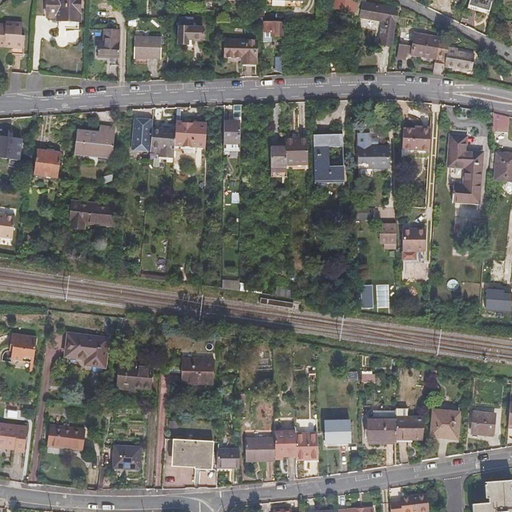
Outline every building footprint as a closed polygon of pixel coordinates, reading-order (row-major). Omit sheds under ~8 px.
[(78,21),(77,0),(44,0),(44,17),(54,17),(54,20),(78,21)] [(332,0),(330,13),(355,17),(357,0),(332,0)] [(365,0),(360,0),(359,10),(361,10),(360,15),(382,18),(378,42),(392,44),(398,7),(365,2),(365,0)] [(178,27),(178,45),(188,45),(188,40),(202,40),(203,28),(194,27),(195,18),(180,18),(179,27),(178,27)] [(263,20),(263,32),(271,33),(271,36),(284,37),(284,22),(264,20),(263,20)] [(22,22),(11,21),(10,24),(5,24),(0,23),(0,45),(11,47),(11,54),(23,54),(25,35),(21,34),(22,22)] [(108,43),(103,43),(98,43),(97,58),(111,58),(111,65),(119,66),(119,30),(108,30),(108,43)] [(437,44),(438,37),(414,33),(412,45),(399,43),(397,57),(406,58),(407,51),(411,52),(411,53),(435,57),(437,44)] [(161,38),(135,38),(135,64),(147,64),(147,59),(160,59),(161,38)] [(256,41),(225,41),(224,57),(241,57),(241,63),(255,63),(256,41)] [(435,57),(433,72),(439,72),(440,65),(469,68),(471,55),(456,52),(456,50),(446,49),(446,46),(437,44),(435,57)] [(225,121),(224,151),(241,151),(242,104),(233,105),(233,121),(225,121)] [(511,119),(495,116),(494,125),(511,127),(511,119)] [(152,128),(153,122),(135,120),(132,148),(150,150),(152,128)] [(175,144),(207,146),(209,125),(177,123),(176,130),(175,144)] [(99,131),(114,133),(115,125),(100,124),(99,131)] [(433,152),(434,127),(418,127),(418,129),(408,129),(406,151),(433,152)] [(174,157),(175,144),(176,130),(152,128),(150,150),(150,152),(160,153),(160,156),(174,157)] [(112,157),(114,133),(99,131),(78,129),(75,153),(112,157)] [(342,145),(342,133),(314,134),(314,179),(343,179),(343,165),(330,165),(329,146),(342,145)] [(469,136),(451,134),(449,165),(466,167),(465,185),(454,184),(453,200),(479,202),(484,152),(468,150),(469,136)] [(0,157),(19,159),(22,138),(0,135),(0,157)] [(286,164),(293,164),(308,164),(307,138),(285,139),(285,144),(286,164)] [(270,146),(270,171),(286,171),(286,164),(285,144),(278,144),(278,146),(270,146)] [(58,176),(61,150),(38,147),(35,173),(58,176)] [(359,147),(359,167),(359,175),(372,175),(372,167),(381,167),(389,167),(388,147),(359,147)] [(511,151),(497,150),(494,177),(511,179),(511,151)] [(114,226),(116,205),(72,200),(70,227),(85,228),(85,223),(114,226)] [(0,209),(0,208),(0,231),(13,234),(16,213),(7,211),(0,210),(0,209)] [(380,242),(396,243),(396,225),(380,224),(380,242)] [(403,229),(403,230),(403,252),(403,260),(415,260),(415,252),(425,252),(425,229),(403,229)] [(415,260),(403,260),(403,264),(425,264),(425,252),(415,252),(415,260)] [(221,279),(221,288),(238,289),(238,281),(238,280),(221,279)] [(238,281),(238,289),(240,289),(260,292),(261,284),(238,281)] [(361,285),(361,307),(374,307),(373,284),(361,285)] [(291,303),(267,300),(266,304),(290,308),(291,303)] [(32,357),(35,358),(38,332),(13,329),(12,339),(15,340),(13,355),(32,357)] [(93,363),(98,337),(60,329),(56,351),(74,354),(73,360),(93,363)] [(216,361),(183,360),(182,385),(214,386),(216,361)] [(148,387),(150,365),(118,363),(116,388),(132,389),(133,386),(148,387)] [(375,389),(375,380),(371,380),(371,377),(362,377),(362,387),(369,387),(369,389),(372,389),(375,389)] [(382,380),(375,380),(375,389),(372,389),(372,392),(382,392),(382,380)] [(423,437),(424,414),(408,414),(408,410),(395,410),(395,412),(395,417),(396,438),(413,437),(423,437)] [(456,439),(458,415),(431,413),(430,439),(440,440),(440,438),(456,439)] [(492,431),(493,415),(472,414),(471,433),(480,434),(480,430),(492,431)] [(368,442),(396,442),(396,438),(395,417),(374,417),(367,417),(368,442)] [(26,447),(29,422),(0,419),(0,443),(16,445),(16,446),(26,447)] [(350,440),(350,419),(325,420),(325,441),(350,440)] [(83,450),(84,429),(49,427),(48,447),(83,450)] [(298,460),(297,437),(297,436),(277,435),(277,440),(277,460),(284,460),(298,460)] [(320,465),(319,437),(297,437),(298,460),(298,465),(310,465),(320,465)] [(210,470),(212,443),(177,440),(176,464),(200,466),(200,469),(210,470)] [(262,462),(277,463),(277,460),(277,440),(248,440),(248,460),(262,460),(262,462)] [(139,469),(140,449),(114,447),(113,468),(139,469)] [(241,451),(218,451),(218,470),(241,471),(241,451)] [(511,480),(482,481),(483,497),(486,497),(487,503),(470,503),(470,511),(511,511),(511,497),(511,498),(511,480)] [(403,502),(391,503),(391,511),(408,511),(419,510),(429,509),(428,496),(402,499),(403,502)]
